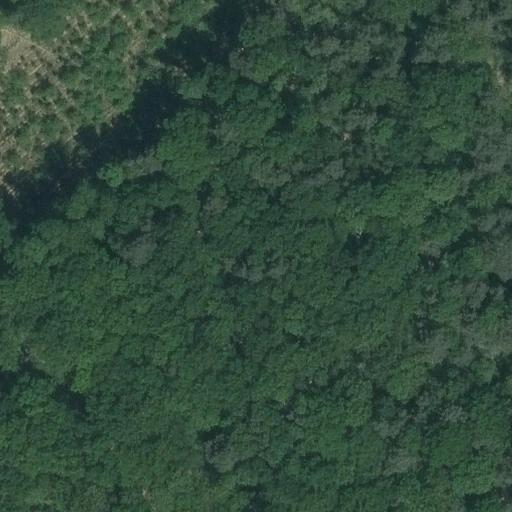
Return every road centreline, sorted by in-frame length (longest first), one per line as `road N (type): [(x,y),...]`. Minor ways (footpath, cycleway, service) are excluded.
road 1 (track): [(511,104),(429,0),(65,0),(0,59)]
road 2 (track): [(0,261),(197,511)]
